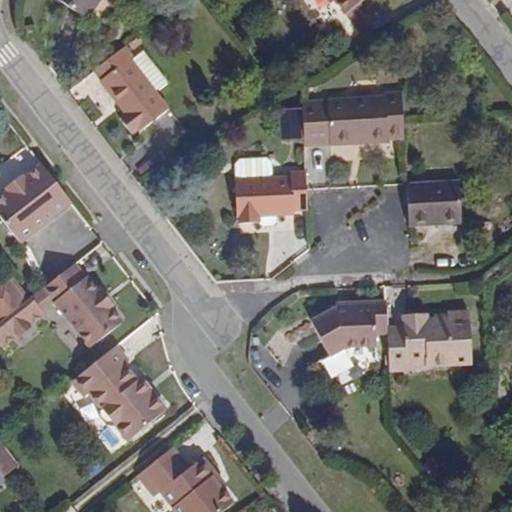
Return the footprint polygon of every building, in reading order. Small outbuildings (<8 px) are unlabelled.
[(47,0),(86,25),(101,0),(47,0)] [(306,0),(307,1),(309,0),(319,0),(336,22),(367,0),(306,0)] [(117,50),(92,71),(86,76),(95,86),(126,60),(117,50)] [(113,120),(130,142),(168,114),(126,60),(95,86),(118,116),(113,120)] [(397,97),(296,107),(297,112),(299,143),(300,153),(401,144),(397,97)] [(297,112),(274,114),(277,144),(299,143),(297,112)] [(0,195),(0,225),(17,247),(68,207),(36,167),(0,195)] [(302,178),(231,182),(234,228),(257,227),(257,219),(304,216),(302,178)] [(403,185),(405,229),(459,228),(457,183),(403,185)] [(71,266),(0,320),(0,350),(51,312),(83,353),(118,327),(71,266)] [(331,308),(308,320),(326,359),(340,351),(370,350),(371,340),(387,340),(386,319),(385,303),(331,308)] [(386,319),(387,340),(390,375),(471,369),(466,313),(386,319)] [(110,350),(66,388),(118,449),(162,411),(110,350)] [(329,378),(353,369),(347,352),(323,360),(329,378)] [(171,453),(132,484),(149,504),(158,497),(169,511),(226,511),(237,504),(202,460),(186,472),(171,453)]
